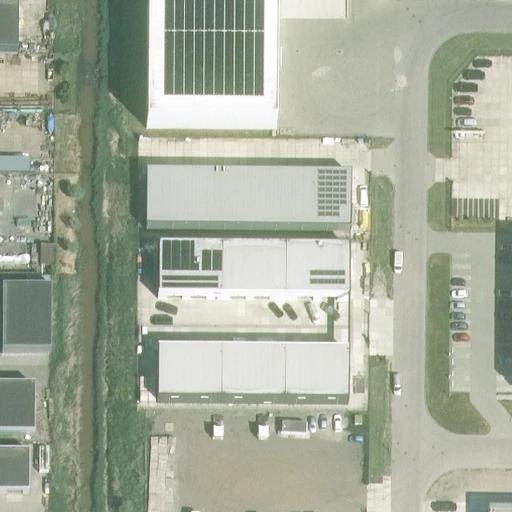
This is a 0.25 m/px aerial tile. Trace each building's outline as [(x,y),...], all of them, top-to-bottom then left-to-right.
[(275,130),(275,0),(146,0),(145,129),(275,130)] [(17,9),(0,9),(0,54),(17,54),(17,9)] [(145,174),(144,231),(349,233),(350,176),(145,174)] [(6,214),(32,221),(41,192),(15,185),(6,214)] [(157,248),(157,300),(348,302),(348,249),(157,248)] [(1,354),(50,354),(50,289),(2,289),(1,354)] [(156,352),(156,404),(347,406),(347,353),(156,352)] [(0,435),(33,436),(33,387),(0,387),(0,435)] [(0,494),(28,495),(28,453),(0,453),(0,494)]
